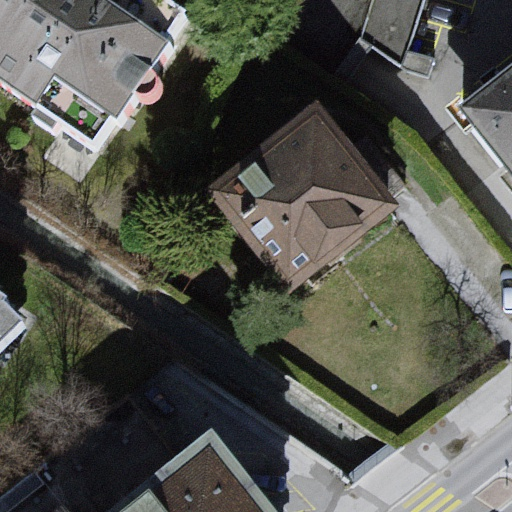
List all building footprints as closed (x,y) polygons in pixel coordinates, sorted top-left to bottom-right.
[(192,26),(153,0),(0,0),(0,117),(88,177),(192,26)] [(511,71),(464,108),(511,169),(511,71)] [(333,129),(220,211),(301,320),(414,238),(333,129)] [(0,312),(0,352),(25,329),(0,312)] [(270,511),(219,447),(136,511),(270,511)]
